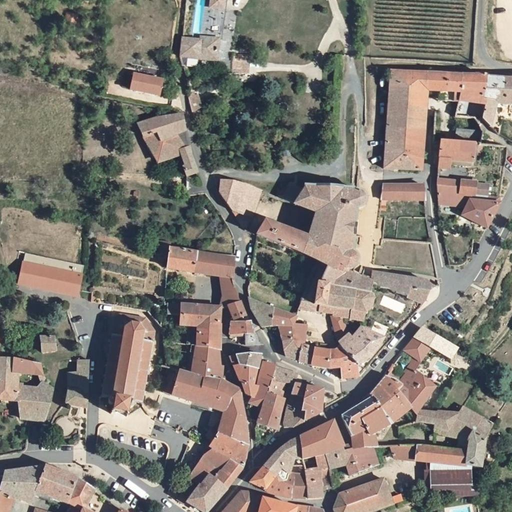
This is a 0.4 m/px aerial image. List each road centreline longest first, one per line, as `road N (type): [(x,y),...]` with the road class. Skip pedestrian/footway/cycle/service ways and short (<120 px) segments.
road 1 (residential): [(356,388),(325,381),(262,345),(243,310),(236,234),(195,156),(175,73)]
road 2 (residential): [(372,177),(427,181),(443,280),(454,287)]
road 3 (residential): [(89,411),(181,441),(162,498)]
road 4 (residential): [(454,287),(415,318),(356,388)]
road 5 (track): [(365,264),(372,177),(362,166),(361,136)]
road 6 (residential): [(325,411),(252,453),(230,483)]
